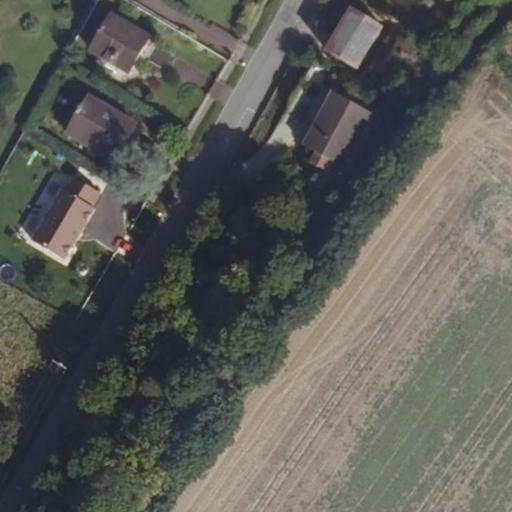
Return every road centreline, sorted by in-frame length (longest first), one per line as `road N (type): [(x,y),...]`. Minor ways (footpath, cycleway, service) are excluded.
road 1 (residential): [(307,0),(100,354)]
road 2 (unclassified): [(100,354),(13,511)]
